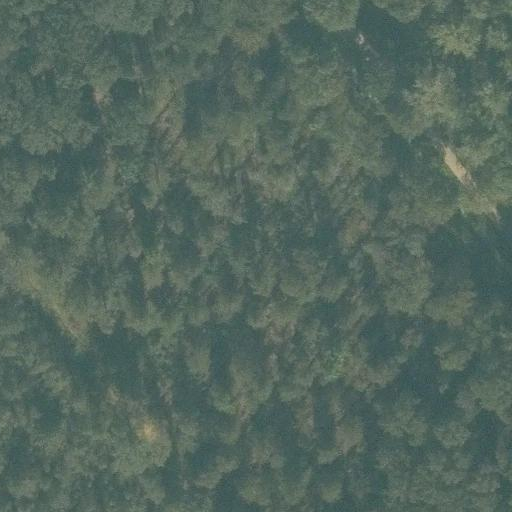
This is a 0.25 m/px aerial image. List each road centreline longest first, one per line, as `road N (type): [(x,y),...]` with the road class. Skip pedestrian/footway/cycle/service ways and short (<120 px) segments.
road 1 (track): [(211,511),(0,239)]
road 2 (track): [(324,0),(511,241)]
